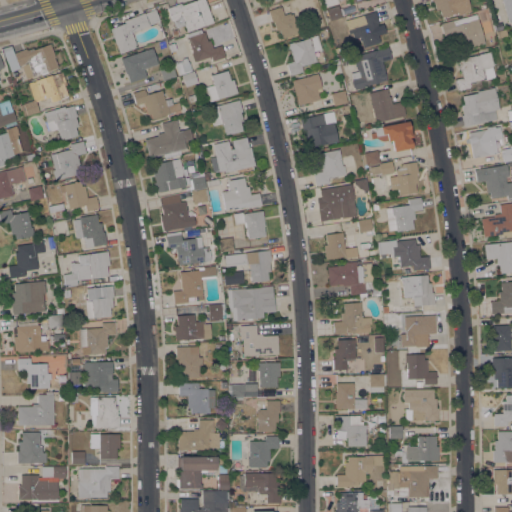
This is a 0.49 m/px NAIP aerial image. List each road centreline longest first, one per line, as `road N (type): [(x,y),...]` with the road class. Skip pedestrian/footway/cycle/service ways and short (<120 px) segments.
road 1 (tertiary): [(147,511),(148,327),(135,215),(124,159),(64,0)]
road 2 (residential): [(304,511),(296,247),(285,176),(234,0)]
road 3 (residential): [(469,511),(462,263),(408,0)]
